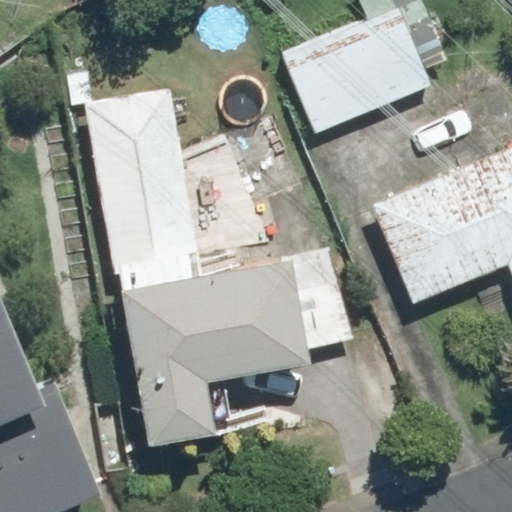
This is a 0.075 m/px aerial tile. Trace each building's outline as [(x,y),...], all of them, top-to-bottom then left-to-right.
[(435,62),(408,0),(349,0),(359,22),(275,58),(308,135),(422,86),(415,71),(435,62)] [(157,89),(73,105),(105,278),(189,263),(157,89)] [(175,151),(205,225),(302,186),(271,112),(175,151)] [(511,144),(363,207),(404,303),(498,263),(511,296),(511,144)] [(323,253),(103,294),(132,447),(196,435),(194,424),(219,419),(212,382),(291,367),(288,352),(339,342),(323,253)] [(0,317),(0,500),(85,462),(45,371),(27,378),(0,317)]
